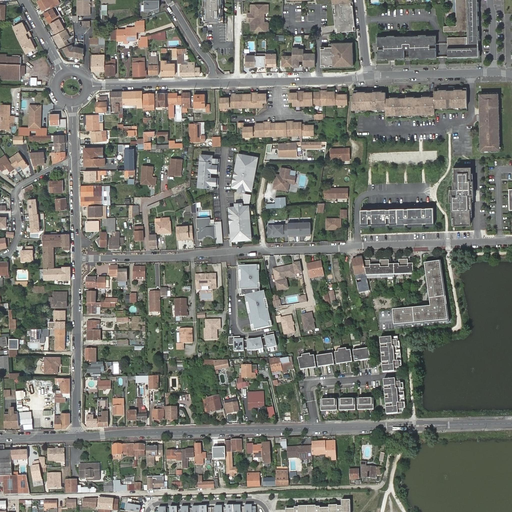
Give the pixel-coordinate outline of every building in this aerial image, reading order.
[(53,0),(40,0),(38,1),(43,10),(51,6),(53,8),(57,6),(53,0)] [(90,1),(77,0),(77,15),(90,15),(90,1)] [(224,22),(224,0),(203,0),(203,22),(224,22)] [(378,38),(378,59),(478,56),(476,0),(459,0),(459,1),(456,1),(456,6),(459,6),(460,14),(457,14),(457,19),(460,19),(460,28),(444,28),(444,32),(469,32),(469,37),(447,38),(448,44),(436,44),(436,37),(378,38)] [(267,4),(250,5),(250,13),(247,13),(247,22),(250,21),(251,30),(268,29),(268,23),(267,22),(264,22),(263,12),(266,12),(267,11),(267,4)] [(353,32),(352,6),(333,6),(334,33),(353,32)] [(44,13),(50,24),(61,18),(55,7),(44,13)] [(51,24),(56,34),(65,29),(60,19),(51,24)] [(28,33),(23,23),(14,28),(26,54),(35,50),(34,46),(31,40),(29,41),(26,34),(28,33)] [(35,46),(26,26),(24,27),(28,33),(26,34),(29,41),(31,40),(34,46),(35,46)] [(126,31),(118,31),(118,40),(126,40),(126,41),(132,40),(132,39),(137,39),(137,32),(144,32),(144,26),(143,26),(137,26),(137,28),(126,28),(126,31)] [(117,29),(105,33),(105,40),(117,40),(117,29)] [(74,42),(74,37),(71,39),(66,31),(54,37),(60,48),(74,42)] [(166,31),(148,37),(148,40),(156,39),(156,41),(167,41),(166,31)] [(350,67),(350,54),(349,54),(348,44),(326,45),(326,49),(320,49),(321,68),(350,67)] [(70,46),(63,49),(67,57),(68,57),(74,57),(84,59),(84,49),(77,47),(77,48),(73,48),(71,45),(70,46)] [(299,48),(292,48),(292,57),(292,67),(299,67),(299,61),(303,61),(303,55),(303,50),(299,50),(299,48)] [(177,49),(177,58),(178,64),(183,64),(183,51),(187,51),(187,49),(177,49)] [(5,56),(5,54),(0,53),(0,79),(21,80),(21,76),(25,76),(25,66),(21,65),(21,57),(7,56),(5,56)] [(276,55),(266,55),(266,56),(266,67),(276,67),(276,55)] [(314,55),(303,55),(303,61),(303,66),(314,66),(314,55)] [(246,67),(256,67),(256,56),(246,56),(246,67)] [(266,56),(256,56),(256,67),(266,67),(266,56)] [(93,62),(93,71),(104,71),(104,62),(104,57),(98,57),(98,62),(93,62)] [(292,67),(292,57),(283,57),(283,67),(292,67)] [(146,70),(144,58),(134,59),(134,62),(134,63),(134,76),(147,76),(146,70)] [(149,58),(149,75),(159,75),(159,63),(154,63),(154,62),(154,58),(149,58)] [(162,67),(162,76),(175,75),(175,67),(175,64),(166,64),(166,61),(161,61),(162,67)] [(181,65),(181,75),(199,75),(199,68),(195,68),(195,65),(195,63),(189,64),(189,65),(181,65)] [(115,75),(115,66),(107,66),(107,75),(115,75)] [(462,89),(453,90),(453,92),(446,93),(446,90),(437,90),(437,92),(436,92),(433,92),(433,96),(433,99),(434,109),(435,109),(439,109),(439,107),(444,107),(444,109),(447,109),(455,109),(455,107),(460,107),(460,109),(466,108),(466,91),(462,91),(462,89)] [(381,91),(379,92),(373,92),(373,95),(366,95),(366,92),(357,92),(357,95),(353,95),(353,111),(359,111),(359,109),(365,109),(365,111),(375,110),(375,108),(381,108),(381,110),(385,110),(385,99),(385,94),(381,94),(381,91)] [(122,92),(112,92),(112,101),(123,101),(122,92)] [(143,92),(123,92),(124,109),(136,108),(136,106),(142,105),(142,102),(143,102),(143,92)] [(325,105),(336,105),(336,95),(336,92),(328,93),(329,97),(325,97),(325,105)] [(294,106),(314,105),(313,93),(305,93),(305,97),(298,97),(298,93),(290,94),(290,102),(294,102),(294,106)] [(314,105),(325,105),(325,97),(321,97),(320,93),(313,93),(314,105)] [(168,106),(167,94),(157,94),(157,107),(168,106)] [(169,94),(169,114),(174,114),(174,104),(181,104),(181,94),(169,94)] [(244,95),(244,107),(263,107),(263,103),(267,103),(267,94),(259,94),(259,98),(252,98),(252,95),(244,95)] [(497,94),(480,94),(480,101),(479,101),(479,109),(480,109),(480,116),(479,116),(479,131),(480,131),(481,138),(479,138),(480,146),(481,146),(481,153),(498,153),(498,145),(499,145),(499,138),(498,138),(498,131),(499,131),(498,116),(497,116),(497,109),(498,109),(498,101),(497,101),(497,94)] [(155,110),(154,95),(143,95),(144,110),(155,110)] [(193,109),(194,112),(211,111),(211,105),(206,105),(206,95),(195,95),(195,109),(193,109)] [(232,99),(232,108),(244,107),(244,95),(236,95),(236,99),(232,99)] [(336,95),(336,105),(348,105),(348,95),(336,95)] [(412,116),(423,116),(423,114),(428,113),(428,116),(434,115),(434,109),(433,99),(429,99),(429,96),(421,96),(421,99),(414,99),(414,96),(405,97),(405,100),(397,100),(397,97),(389,97),(389,99),(385,99),(385,110),(385,116),(390,116),(390,114),(396,114),(396,116),(407,116),(407,114),(412,114),(412,116)] [(105,114),(111,114),(110,107),(108,107),(107,102),(110,102),(110,97),(100,98),(100,102),(98,102),(96,104),(96,107),(98,108),(99,108),(100,113),(105,113),(105,114)] [(220,99),(220,108),(232,108),(232,99),(220,99)] [(0,113),(1,114),(0,129),(9,130),(10,123),(15,123),(15,116),(10,116),(10,106),(0,105),(0,109),(0,113)] [(27,111),(27,115),(30,115),(30,127),(41,128),(42,106),(31,106),(30,111),(27,111)] [(59,114),(50,114),(51,125),(60,125),(60,128),(67,127),(66,119),(60,119),(59,114)] [(87,115),(87,131),(99,131),(99,115),(87,115)] [(268,137),(279,136),(279,123),(271,123),(271,127),(268,127),(268,137)] [(279,136),(290,136),(290,127),(287,126),(286,123),(279,123),(279,136)] [(290,136),(302,136),(302,126),(302,123),(294,123),(295,126),(290,127),(290,136)] [(256,137),(268,137),(268,127),(264,127),(264,124),(256,124),(256,127),(256,137)] [(202,125),(191,125),(191,142),(206,142),(206,136),(202,136),(202,125)] [(302,126),(302,136),(314,136),(314,126),(302,126)] [(41,128),(30,127),(19,127),(19,135),(30,135),(30,130),(37,130),(37,135),(47,135),(47,128),(41,128)] [(244,137),(256,137),(256,127),(244,127),(244,137)] [(91,133),(92,143),(107,141),(106,131),(102,132),(91,133)] [(144,146),(144,150),(157,149),(157,145),(151,146),(151,137),(155,137),(155,132),(144,132),(144,144),(144,146)] [(168,132),(157,133),(157,137),(163,137),(163,141),(168,141),(168,132)] [(29,136),(13,136),(13,144),(18,144),(29,144),(29,143),(33,143),(34,142),(54,141),(55,152),(65,152),(64,143),(66,143),(66,135),(61,135),(53,135),(47,135),(37,135),(34,135),(34,136),(29,137),(29,136)] [(220,138),(213,138),(213,147),(221,146),(220,138)] [(280,144),(280,149),(279,149),(279,157),(297,157),(297,145),(302,145),(302,148),(322,147),(322,144),(327,144),(327,142),(280,144)] [(85,149),(85,159),(99,159),(99,154),(103,154),(103,149),(85,149)] [(125,158),(134,158),(134,149),(125,149),(125,158)] [(339,159),(349,159),(349,149),(330,150),(331,160),(339,159)] [(52,165),(64,159),(66,156),(66,152),(65,152),(55,152),(52,153),(52,165)] [(9,160),(15,169),(20,165),(23,170),(28,166),(19,153),(9,160)] [(45,153),(29,153),(33,168),(38,167),(38,165),(42,165),(42,164),(45,164),(45,153)] [(233,182),(232,187),(238,188),(238,191),(245,193),(246,189),(252,190),(252,186),(254,175),(257,163),(256,163),(257,158),(239,154),(238,160),(237,160),(235,172),(236,172),(234,183),(233,182)] [(10,172),(15,169),(9,160),(6,155),(0,159),(0,169),(2,172),(7,168),(10,172)] [(213,156),(201,155),(198,188),(210,188),(210,185),(217,186),(218,179),(211,178),(211,173),(218,173),(219,166),(212,165),(212,163),(219,163),(219,159),(212,159),(213,156)] [(125,171),(129,171),(134,171),(134,158),(125,158),(125,171)] [(180,177),(182,160),(171,159),(171,166),(170,172),(168,172),(168,176),(180,177)] [(143,176),(142,183),(151,184),(151,185),(155,186),(155,178),(152,177),(153,167),(143,166),(142,175),(143,176)] [(290,170),(290,169),(289,169),(290,167),(286,166),(286,168),(281,167),(279,175),(278,181),(278,182),(288,184),(289,175),(295,176),(296,171),(290,170)] [(470,168),(452,168),(453,190),(449,190),(449,202),(451,202),(452,226),(469,225),(469,217),(471,217),(471,202),(473,202),(472,174),(470,174),(470,168)] [(102,171),(84,171),(85,181),(100,181),(101,175),(102,175),(102,171)] [(288,191),(289,183),(294,184),(295,176),(289,175),(288,184),(278,182),(278,181),(274,180),(273,189),(288,191)] [(63,192),(63,181),(50,181),(50,192),(63,192)] [(34,189),(32,185),(22,190),(19,195),(20,200),(22,200),(25,200),(23,194),(34,189)] [(81,187),(81,207),(87,206),(88,206),(98,206),(103,206),(103,186),(81,187)] [(325,198),(348,198),(347,188),(325,188),(325,198)] [(266,208),(285,207),(285,197),(275,198),(275,203),(266,204),(266,208)] [(37,199),(28,200),(29,202),(30,202),(30,204),(29,204),(30,214),(39,214),(37,199)] [(67,209),(66,199),(56,200),(57,210),(67,209)] [(235,207),(229,207),(230,212),(231,212),(232,223),(231,223),(232,235),(233,235),(233,240),(251,239),(250,233),(251,233),(250,221),(249,221),(248,210),(249,210),(249,206),(243,206),(243,203),(235,203),(235,207)] [(106,217),(106,206),(103,206),(98,206),(88,206),(88,211),(89,210),(89,217),(106,217)] [(432,208),(360,210),(360,228),(368,227),(368,225),(371,225),(371,227),(386,227),(386,225),(389,225),(389,227),(404,227),(404,224),(407,224),(407,227),(422,226),(422,224),(425,224),(425,226),(433,226),(432,208)] [(39,214),(30,214),(31,232),(40,232),(39,214)] [(107,226),(107,232),(115,232),(115,218),(107,219),(107,226)] [(216,235),(216,224),(211,224),(210,218),(199,218),(200,223),(198,223),(198,227),(200,227),(200,231),(198,231),(199,238),(202,238),(205,235),(207,234),(211,233),(214,235),(216,235)] [(327,229),(340,229),(341,219),(327,219),(327,229)] [(311,232),(310,221),(287,223),(287,224),(288,234),(295,234),(295,235),(304,235),(304,233),(311,232)] [(87,231),(99,230),(99,222),(87,222),(87,231)] [(170,222),(156,223),(157,234),(171,233),(170,222)] [(287,224),(267,226),(268,236),(274,236),(274,235),(277,235),(277,237),(288,236),(288,234),(287,224)] [(192,226),(176,227),(177,240),(193,239),(192,226)] [(143,240),(143,231),(135,232),(135,240),(143,240)] [(100,247),(107,247),(107,233),(101,233),(101,235),(97,240),(100,247)] [(43,235),(43,246),(54,246),(62,246),(62,234),(43,235)] [(157,248),(156,235),(149,235),(150,248),(157,248)] [(119,248),(119,238),(110,238),(110,248),(119,248)] [(54,246),(43,246),(44,267),(55,267),(55,266),(54,248),(54,246)] [(34,250),(21,250),(22,262),(34,262),(34,250)] [(355,273),(365,271),(362,259),(362,257),(352,259),(355,273)] [(369,259),(362,259),(366,274),(412,273),(412,263),(407,263),(407,259),(398,259),(398,263),(388,263),(388,259),(379,259),(379,264),(369,264),(369,259)] [(8,262),(0,261),(0,274),(9,275),(8,262)] [(302,272),(300,262),(294,264),(294,265),(295,273),(302,272)] [(307,265),(310,279),(324,275),(321,262),(307,265)] [(430,307),(391,309),(393,323),(445,319),(438,262),(424,263),(430,307)] [(272,326),(264,291),(260,292),(260,288),(258,288),(258,283),(259,283),(259,271),(257,271),(257,265),(239,266),(239,270),(241,270),(241,281),(239,281),(240,296),(245,295),(252,330),(272,326)] [(284,268),(283,266),(273,268),(278,291),(289,289),(286,277),(296,276),(295,273),(294,265),(286,266),(287,268),(284,268)] [(55,267),(44,267),(44,269),(44,279),(63,278),(63,280),(71,280),(70,267),(55,267)] [(146,278),(146,267),(134,267),(133,278),(146,278)] [(127,268),(118,268),(118,275),(118,280),(127,280),(127,268)] [(200,275),(195,275),(196,289),(196,290),(216,289),(216,274),(210,274),(210,277),(201,278),(200,275)] [(105,289),(105,285),(99,285),(99,282),(96,282),(96,277),(87,278),(87,288),(89,288),(89,289),(97,289),(105,289)] [(88,292),(88,303),(97,303),(97,289),(89,289),(89,292),(88,292)] [(67,307),(67,292),(58,292),(58,297),(55,297),(55,307),(67,307)] [(150,292),(150,312),(160,312),(159,294),(154,294),(154,292),(150,292)] [(300,303),(307,302),(305,294),(298,296),(300,303)] [(187,309),(186,306),(186,298),(176,299),(177,317),(187,316),(187,312),(187,309)] [(97,303),(88,303),(88,315),(101,315),(101,308),(111,308),(111,307),(116,307),(116,303),(106,303),(101,303),(97,303)] [(56,329),(66,329),(66,310),(56,310),(56,322),(49,322),(49,329),(51,329),(55,329),(56,329)] [(311,313),(302,315),(305,331),(315,329),(311,313)] [(291,316),(281,318),(284,334),(294,332),(291,316)] [(220,320),(208,320),(208,336),(209,339),(217,339),(217,329),(221,329),(220,320)] [(88,322),(88,331),(99,331),(99,322),(88,322)] [(180,328),(181,343),(176,343),(177,349),(185,349),(185,343),(192,342),(192,328),(180,328)] [(49,329),(31,329),(31,339),(40,339),(40,343),(45,343),(45,336),(49,336),(49,329)] [(65,350),(66,329),(56,329),(56,350),(65,350)] [(99,331),(88,331),(88,341),(100,341),(100,331),(99,331)] [(277,347),(274,332),(268,334),(268,336),(265,337),(265,338),(261,339),(261,338),(254,339),(247,339),(247,340),(243,340),(243,339),(240,339),(240,336),(238,336),(240,351),(244,351),(244,348),(247,348),(247,351),(256,350),(263,349),(263,346),(266,346),(267,349),(277,347)] [(0,345),(10,344),(10,336),(0,337),(0,345)] [(240,351),(238,336),(228,337),(229,345),(234,345),(234,351),(240,351)] [(402,366),(400,342),(399,342),(399,337),(381,338),(384,373),(401,371),(401,366),(402,366)] [(10,344),(9,349),(14,349),(14,357),(17,357),(18,342),(10,342),(10,344)] [(352,361),(350,349),(347,350),(346,348),(338,349),(338,351),(335,352),(336,364),(352,361)] [(86,349),(86,361),(91,361),(92,359),(96,359),(96,349),(86,349)] [(370,359),(369,349),(353,351),(355,361),(370,359)] [(316,367),(314,355),(310,355),(310,353),(301,354),(302,357),(298,357),(300,369),(316,367)] [(334,364),(332,354),(317,356),(318,366),(334,364)] [(0,356),(0,375),(10,373),(10,357),(9,355),(0,356)] [(60,366),(61,357),(46,357),(45,362),(44,362),(43,363),(42,365),(42,371),(44,372),(46,373),(58,373),(58,366),(60,366)] [(280,359),(280,358),(279,358),(270,359),(272,371),(287,368),(286,366),(293,364),(291,358),(289,358),(288,357),(280,359)] [(214,367),(213,360),(198,360),(198,365),(199,369),(200,372),(203,371),(202,367),(214,367)] [(213,360),(215,369),(226,366),(225,363),(223,363),(222,360),(213,360)] [(103,363),(92,363),(92,367),(88,367),(88,373),(100,373),(100,367),(103,367),(103,363)] [(252,374),(252,366),(243,367),(243,378),(256,378),(256,374),(255,374),(252,374)] [(136,380),(136,376),(123,377),(124,387),(128,387),(128,380),(136,380)] [(159,390),(159,376),(148,376),(149,390),(159,390)] [(70,393),(70,378),(55,379),(55,383),(60,382),(60,393),(63,393),(69,393),(70,393)] [(406,408),(404,383),(403,383),(402,379),(385,380),(387,414),(405,413),(405,408),(406,408)] [(99,390),(111,389),(111,385),(111,381),(106,382),(106,385),(103,385),(103,382),(99,382),(99,390)] [(264,408),(263,393),(248,393),(249,411),(254,411),(254,408),(264,408)] [(221,410),(218,395),(207,398),(207,399),(203,400),(205,409),(204,410),(205,413),(221,410)] [(236,398),(224,401),(227,414),(239,411),(236,398)] [(374,409),(373,398),(357,399),(358,410),(374,409)] [(337,410),(337,399),(321,400),(321,411),(337,410)] [(355,410),(355,399),(339,399),(340,410),(355,410)] [(124,400),(113,401),(113,415),(121,415),(121,414),(124,414),(124,407),(124,400)] [(137,411),(137,420),(146,420),(146,410),(142,410),(142,404),(137,404),(137,411)] [(164,419),(164,405),(158,405),(158,411),(153,411),(153,419),(164,419)] [(284,421),(290,421),(290,415),(290,410),(287,410),(285,405),(280,407),(282,418),(283,418),(284,421)] [(20,428),(18,413),(15,413),(15,407),(9,407),(9,414),(4,414),(5,428),(20,428)] [(176,419),(176,408),(166,408),(166,419),(176,419)] [(128,420),(137,420),(137,411),(128,412),(128,420)] [(99,418),(98,418),(98,420),(98,428),(108,427),(108,412),(102,412),(102,418),(99,418)] [(70,424),(70,413),(61,413),(61,415),(55,415),(55,429),(66,429),(70,424)] [(87,416),(87,428),(98,428),(98,420),(94,420),(94,416),(87,416)] [(31,418),(20,418),(20,424),(22,424),(23,429),(32,429),(31,418)] [(242,439),(231,439),(231,441),(226,441),(227,474),(231,474),(231,476),(235,476),(235,474),(238,474),(238,468),(233,468),(232,452),(242,452),(242,439)] [(312,442),(313,455),(322,454),(323,454),(326,453),(326,457),(332,457),(332,460),(337,460),(336,443),(331,443),(331,441),(325,442),(325,443),(323,443),(323,442),(312,442)] [(134,444),(112,444),(112,455),(113,455),(113,459),(121,459),(121,455),(123,455),(124,454),(134,454),(134,445),(134,444)] [(195,455),(195,465),(204,465),(203,455),(201,455),(201,444),(195,444),(196,455),(195,455)] [(263,463),(263,464),(270,463),(269,444),(262,444),(262,445),(262,458),(263,463)] [(134,445),(134,454),(134,460),(140,459),(140,457),(145,457),(145,445),(134,445)] [(254,458),(262,458),(262,445),(254,446),(254,452),(254,458)] [(0,476),(14,476),(13,451),(4,451),(4,446),(0,446),(0,476)] [(163,446),(146,447),(147,465),(154,465),(154,456),(163,456),(163,446)] [(313,446),(287,447),(287,449),(288,458),(300,457),(302,459),(313,459),(313,455),(313,446)] [(213,448),(213,459),(224,458),(223,447),(213,448)] [(182,450),(183,465),(188,464),(188,459),(188,457),(194,457),(194,449),(182,450)] [(58,460),(65,460),(65,450),(53,450),(53,461),(58,461),(58,460)] [(178,463),(182,463),(181,450),(167,451),(167,456),(171,456),(171,459),(178,459),(178,463)] [(27,451),(12,451),(13,462),(28,461),(27,451)] [(40,461),(33,462),(34,467),(31,467),(33,483),(44,481),(42,472),(41,468),(40,461)] [(361,470),(361,477),(365,477),(375,478),(376,475),(381,475),(381,468),(366,467),(366,462),(361,462),(361,466),(361,470)] [(99,464),(80,464),(80,477),(87,477),(87,478),(95,478),(95,480),(100,480),(99,464)] [(350,469),(350,480),(359,479),(359,469),(350,469)] [(52,473),(52,489),(61,488),(61,485),(60,485),(60,483),(61,483),(61,473),(52,473)] [(259,474),(248,474),(249,486),(259,486),(259,474)] [(276,478),(276,486),(289,486),(289,478),(289,474),(276,474),(276,478)] [(5,494),(18,494),(17,476),(14,476),(0,476),(0,482),(4,482),(5,494)] [(21,476),(17,476),(18,494),(30,493),(27,476),(26,476),(21,476)] [(196,483),(196,489),(214,488),(214,482),(203,483),(202,476),(199,477),(199,483),(196,483)] [(265,478),(265,487),(276,486),(276,478),(265,478)] [(153,479),(148,479),(148,489),(153,489),(153,490),(162,490),(162,487),(164,487),(164,481),(153,481),(153,479)] [(65,480),(66,493),(78,493),(96,492),(95,487),(81,488),(81,486),(78,486),(77,480),(65,480)] [(104,481),(104,491),(113,491),(113,484),(113,481),(104,481)] [(119,500),(104,498),(100,498),(99,508),(100,508),(108,509),(118,510),(119,500)] [(68,500),(68,499),(66,499),(66,505),(70,505),(70,507),(77,507),(77,500),(68,500)] [(92,499),(88,499),(87,506),(91,507),(91,509),(96,509),(97,500),(92,499)] [(11,504),(11,501),(7,501),(7,509),(7,511),(6,511),(19,511),(19,504),(11,504)] [(140,511),(141,507),(139,506),(140,502),(132,501),(131,505),(129,505),(128,511),(140,511)] [(340,505),(286,507),(285,511),(350,511),(350,501),(341,501),(341,505),(340,505)]
